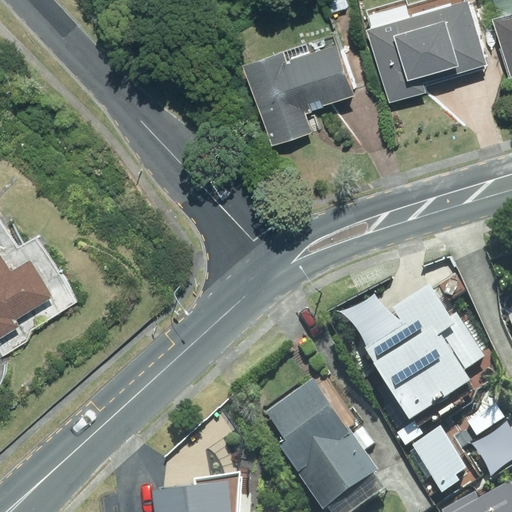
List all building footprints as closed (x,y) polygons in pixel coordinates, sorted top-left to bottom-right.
[(326,0),(330,13),(350,8),(347,0),(326,0)] [(479,0),(471,0),(375,27),(396,102),(434,90),(431,81),(497,62),(479,0)] [(511,0),(496,0),(511,55),(511,0)] [(365,96),(348,44),(295,61),(292,51),(251,63),(276,144),(317,131),(311,113),(365,96)] [(17,272),(0,244),(0,342),(25,326),(21,320),(58,297),(35,260),(17,272)] [(410,330),(372,353),(421,431),(483,392),(472,374),(490,363),(461,316),(455,320),(436,290),(399,312),(410,330)] [(344,511),(389,479),(317,381),(271,414),(296,450),(288,456),(329,511),(344,511)] [(511,429),(511,407),(510,403),(488,416),(499,436),(511,429)] [(444,432),(415,449),(447,502),(465,492),(462,486),(473,480),(444,432)] [(511,511),(511,481),(511,480),(449,511),(511,511)] [(242,511),(240,485),(159,492),(161,511),(242,511)]
